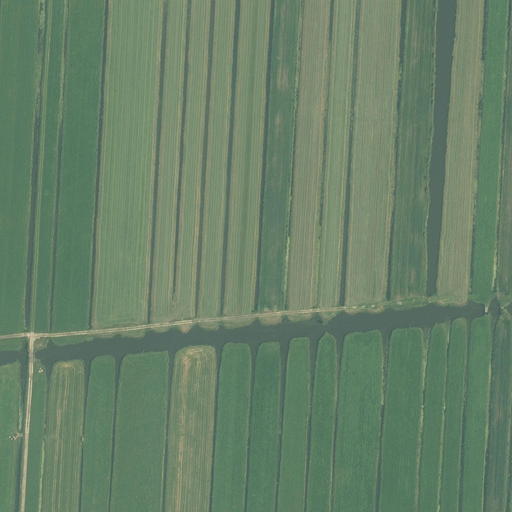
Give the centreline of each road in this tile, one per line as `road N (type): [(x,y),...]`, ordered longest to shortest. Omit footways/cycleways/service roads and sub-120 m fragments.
road 1 (track): [(21,511),(50,0)]
road 2 (track): [(0,337),(484,295)]
